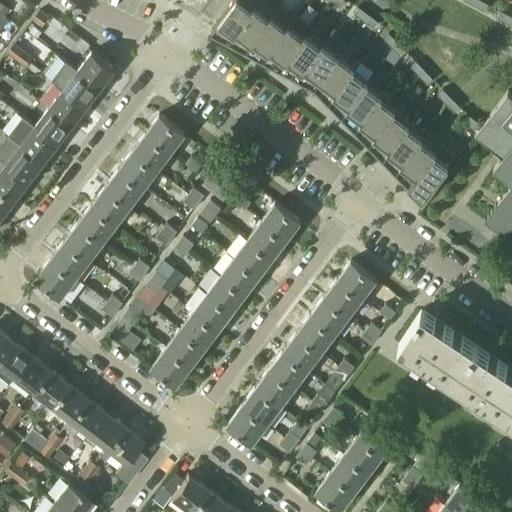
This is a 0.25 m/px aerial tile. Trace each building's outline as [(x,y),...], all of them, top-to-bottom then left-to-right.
[(229,38),(257,0),(232,0),(211,29),(215,31),(226,39),(227,37),(229,38)] [(246,48),(278,5),(277,4),(269,15),(256,5),(260,0),(257,0),(229,38),(232,40),(243,48),(244,47),(246,48)] [(483,0),(475,0),(473,4),(484,9),(488,2),(483,0)] [(263,57),(295,14),(295,13),(292,16),(278,5),(246,48),(249,49),(260,57),(261,56),(263,57)] [(359,6),(354,12),(364,19),(368,13),(359,6)] [(38,9),(32,17),(42,24),(48,16),(38,9)] [(500,9),(496,16),(506,22),(507,22),(511,15),(500,9)] [(368,13),(364,19),(373,26),(378,20),(368,13)] [(280,66),(306,32),(305,31),(309,25),(295,14),(263,57),(266,58),(277,66),(278,65),(280,66)] [(40,31),(32,25),(28,31),(36,37),(40,31)] [(297,75),(323,41),(322,40),(320,42),(306,32),(280,66),(283,68),(294,76),(295,74),(297,75)] [(389,32),(383,37),(392,46),(398,41),(389,32)] [(32,55),(13,41),(6,51),(24,65),(32,55)] [(336,56),(338,52),(323,41),(297,75),(300,77),(311,85),(313,83),(314,84),(315,83),(336,56)] [(398,41),(392,46),(392,47),(400,55),(406,49),(398,41)] [(91,49),(77,69),(99,86),(114,66),(91,49)] [(328,98),(354,64),(338,52),(336,56),(315,83),(314,84),(316,86),(315,87),(324,95),(328,98)] [(51,78),(63,87),(85,104),(99,86),(77,69),(66,59),(51,78)] [(416,60),(410,65),(419,74),(425,68),(416,60)] [(341,112),(367,78),(353,67),(355,64),(354,64),(328,98),(330,100),(328,101),(338,109),(341,112)] [(425,68),(419,74),(427,83),(433,77),(425,68)] [(0,85),(4,89),(11,79),(0,70),(0,85)] [(355,126),(381,92),(367,81),(369,79),(367,78),(341,112),(343,114),(342,115),(352,124),(355,126)] [(63,87),(48,106),(71,122),(85,104),(63,87)] [(443,88),(437,93),(446,102),(452,96),(443,88)] [(511,93),(507,90),(474,135),(502,155),(492,168),(511,182),(483,219),(511,240),(511,93)] [(368,140),(394,106),(380,95),(382,93),(381,92),(355,126),(356,128),(355,129),(366,138),(368,140)] [(452,96),(446,102),(454,111),(460,105),(452,96)] [(48,106),(34,124),(56,141),(71,122),(48,106)] [(382,154),(408,120),(394,109),(396,107),(394,106),(368,140),(370,142),(369,143),(379,152),(382,154)] [(145,130),(170,149),(183,131),(159,113),(145,130)] [(8,133),(43,159),(56,141),(34,124),(21,114),(8,133)] [(474,128),(479,122),(469,114),(464,121),(474,128)] [(395,168),(421,134),(407,123),(409,121),(408,120),(382,154),(383,156),(382,157),(393,166),(395,168)] [(133,147),(156,166),(170,149),(145,130),(133,147)] [(0,142),(0,157),(28,178),(43,159),(8,133),(0,142)] [(409,182),(435,148),(421,138),(423,135),(421,134),(395,168),(397,170),(396,171),(406,180),(409,182)] [(133,147),(118,166),(143,184),(156,166),(133,147)] [(435,148),(409,182),(410,184),(409,185),(420,194),(423,197),(449,163),(434,151),(436,149),(435,148)] [(201,162),(191,154),(185,162),(195,170),(201,162)] [(0,186),(14,197),(28,178),(0,157),(0,186)] [(235,179),(230,175),(215,164),(203,180),(223,195),(235,179)] [(104,185),(129,203),(143,184),(118,166),(104,185)] [(92,201),(116,220),(129,203),(104,185),(92,201)] [(188,191),(198,200),(203,192),(193,185),(188,191)] [(0,186),(0,215),(14,197),(0,186)] [(193,207),(198,200),(188,191),(182,199),(193,207)] [(251,200),(240,192),(235,199),(245,207),(251,200)] [(205,204),(215,213),(220,206),(210,198),(205,204)] [(92,201),(77,221),(101,239),(116,220),(92,201)] [(274,201),(260,219),(285,237),(298,219),(274,201)] [(209,220),(215,213),(205,204),(199,212),(209,220)] [(207,222),(197,214),(192,222),(202,230),(207,222)] [(247,237),(271,255),(285,237),(260,219),(247,237)] [(64,238),(87,257),(101,239),(77,221),(64,238)] [(161,227),(171,235),(176,229),(166,221),(161,227)] [(155,234),(166,243),(171,235),(161,227),(155,234)] [(183,233),(176,242),(187,250),(193,241),(183,233)] [(247,237),(232,257),(257,274),(271,255),(247,237)] [(64,238),(50,257),(74,275),(87,257),(64,238)] [(183,255),(187,250),(176,242),(172,247),(183,255)] [(50,257),(36,276),(60,294),(74,275),(50,257)] [(133,264),(144,272),(149,265),(139,257),(133,264)] [(219,274),(243,293),(257,274),(232,257),(219,274)] [(337,276),(361,295),(375,277),(350,259),(337,276)] [(128,270),(139,279),(144,272),(133,264),(128,270)] [(155,270),(149,278),(160,287),(166,278),(155,270)] [(205,293),(229,311),(243,293),(219,274),(205,293)] [(324,294),(348,312),(361,295),(337,276),(324,294)] [(156,291),(160,287),(149,278),(145,283),(155,290),(156,291)] [(145,283),(137,295),(145,301),(146,302),(155,290),(145,283)] [(106,300),(116,308),(122,300),(112,292),(106,300)] [(191,311),(215,329),(229,311),(205,293),(191,311)] [(310,312),(335,330),(348,312),(324,294),(310,312)] [(129,306),(123,312),(133,321),(139,313),(137,312),(146,302),(145,301),(137,295),(129,306)] [(111,314),(116,308),(106,300),(101,306),(111,314)] [(379,309),(390,317),(395,310),(384,302),(379,309)] [(397,343),(425,361),(452,379),(474,343),(420,308),(397,343)] [(191,311),(177,329),(202,347),(215,329),(191,311)] [(128,327),(133,321),(123,312),(118,319),(128,327)] [(296,330),(321,349),(335,330),(310,312),(296,330)] [(366,327),(376,335),(381,328),(371,321),(366,327)] [(360,335),(370,342),(376,335),(366,327),(360,335)] [(164,346),(188,365),(202,347),(177,329),(164,346)] [(0,350),(10,338),(0,330),(0,350)] [(283,348),(307,367),(321,349),(296,330),(283,348)] [(10,338),(0,351),(0,375),(7,381),(12,374),(29,352),(10,338)] [(452,379),(478,397),(506,415),(511,405),(511,368),(474,343),(452,379)] [(152,363),(176,381),(188,365),(164,346),(152,363)] [(269,366),(293,385),(307,367),(283,348),(269,366)] [(29,352),(12,374),(31,388),(47,366),(29,352)] [(344,357),(338,364),(349,371),(354,364),(344,357)] [(333,370),(343,378),(349,371),(338,364),(333,370)] [(47,366),(31,388),(49,403),(66,381),(47,366)] [(269,366),(254,385),(279,403),(293,385),(269,366)] [(66,381),(49,403),(68,417),(85,395),(66,381)] [(241,402),(266,421),(279,403),(254,385),(241,402)] [(317,392),(311,399),(321,406),(326,400),(317,392)] [(85,395),(68,417),(62,425),(73,432),(78,425),(87,431),(103,409),(85,395)] [(306,406),(316,414),(321,406),(311,399),(306,406)] [(14,402),(0,420),(4,423),(18,405),(14,402)] [(241,402),(227,421),(252,440),(266,421),(241,402)] [(18,405),(4,423),(9,427),(23,408),(18,405)] [(328,412),(339,419),(343,413),(333,405),(328,412)] [(87,431),(99,440),(93,450),(98,454),(122,423),(103,409),(87,431)] [(333,427),(339,419),(328,412),(323,419),(333,427)] [(371,415),(358,433),(383,450),(395,434),(371,415)] [(122,423),(98,454),(105,458),(111,450),(123,458),(114,470),(127,479),(145,455),(134,447),(141,438),(122,423)] [(284,436),(294,443),(299,436),(289,429),(284,436)] [(315,429),(306,441),(313,447),(322,435),(315,429)] [(51,430),(37,448),(42,452),(56,433),(51,430)] [(2,432),(0,433),(0,452),(4,455),(14,441),(2,432)] [(56,433),(42,452),(47,455),(61,436),(56,433)] [(344,451),(368,470),(383,450),(358,433),(344,451)] [(278,442),(288,450),(294,443),(284,436),(278,442)] [(301,448),(310,456),(316,449),(313,447),(306,441),(301,448)] [(52,455),(61,463),(67,455),(58,447),(52,455)] [(305,463),(310,456),(301,448),(295,455),(305,463)] [(21,465),(29,455),(22,450),(14,460),(21,465)] [(330,470),(354,488),(368,470),(344,451),(330,470)] [(39,469),(43,464),(35,457),(31,463),(39,469)] [(7,463),(30,480),(32,477),(28,474),(28,473),(10,459),(7,463)] [(89,459),(82,468),(90,473),(97,464),(89,459)] [(29,481),(30,480),(7,463),(3,468),(21,482),(25,478),(29,481)] [(412,466),(407,472),(417,479),(423,472),(413,465),(412,466)] [(82,468),(75,476),(83,482),(90,473),(82,468)] [(340,506),(354,488),(330,470),(316,488),(340,506)] [(174,471),(162,486),(171,493),(182,477),(174,471)] [(170,494),(188,509),(206,487),(186,472),(182,477),(171,493),(170,494)] [(417,479),(407,472),(402,479),(412,486),(417,479)] [(67,480),(52,499),(68,511),(76,511),(89,497),(67,480)] [(459,482),(445,500),(463,511),(474,511),(483,500),(459,482)] [(161,505),(170,494),(171,493),(162,486),(161,485),(151,497),(161,505)] [(206,487),(188,509),(192,511),(215,511),(224,501),(206,487)] [(68,511),(52,499),(42,511),(68,511)] [(380,507),(386,511),(391,511),(395,508),(385,500),(380,507)] [(463,511),(445,500),(436,511),(463,511)] [(238,511),(224,501),(215,511),(238,511)]
